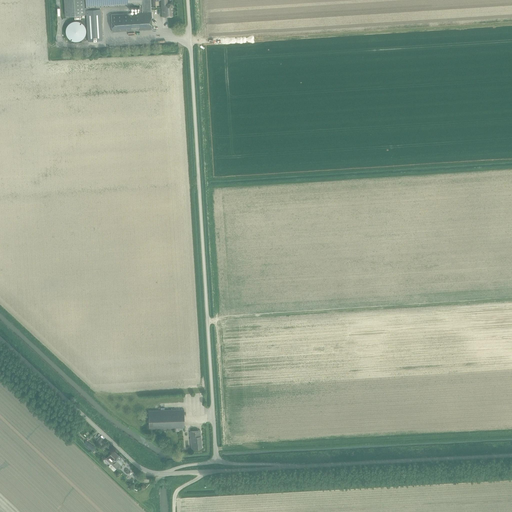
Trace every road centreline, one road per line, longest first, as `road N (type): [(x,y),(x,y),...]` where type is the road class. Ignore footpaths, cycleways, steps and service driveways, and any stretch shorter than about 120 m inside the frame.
road 1 (unclassified): [(215,463),(188,0)]
road 2 (unclassified): [(295,467),(511,454)]
road 3 (unclassified): [(164,474),(140,468),(0,338)]
